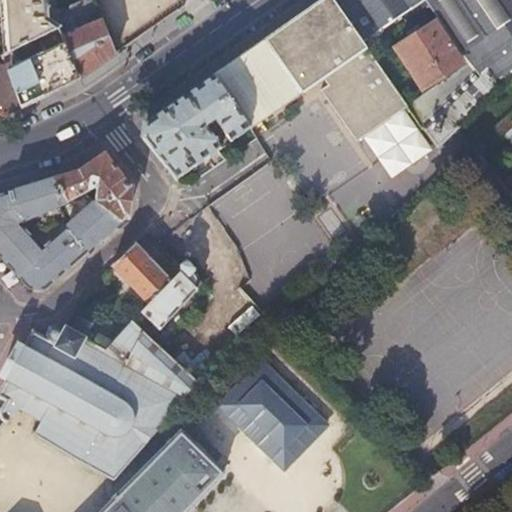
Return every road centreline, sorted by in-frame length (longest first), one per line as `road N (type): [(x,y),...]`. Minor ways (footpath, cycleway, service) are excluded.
road 1 (residential): [(98,115),(148,186),(145,210),(43,309),(0,314)]
road 2 (secondary): [(257,0),(98,115)]
road 3 (unknown): [(146,203),(184,203),(261,158)]
